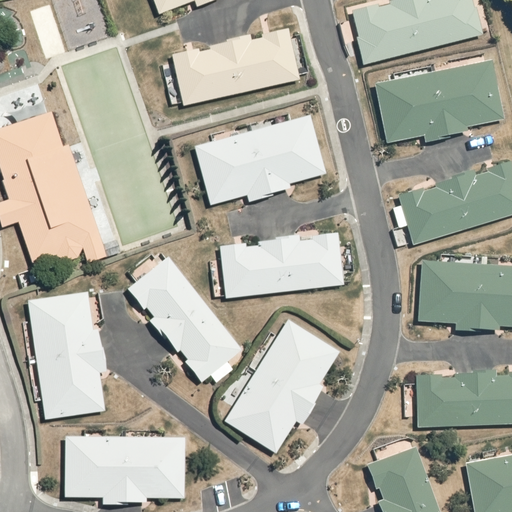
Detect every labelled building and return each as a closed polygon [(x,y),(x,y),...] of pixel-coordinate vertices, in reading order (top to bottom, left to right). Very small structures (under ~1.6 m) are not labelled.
[(364,0),(360,1),(372,49),(484,23),(478,0),(364,0)] [(64,56),(51,5),(32,9),(46,60),(64,56)] [(170,34),(182,88),(307,61),(295,6),(170,34)] [(180,228),(118,44),(59,63),(119,248),(180,228)] [(506,102),(495,50),(374,76),(385,128),(506,102)] [(316,100),(194,133),(210,193),(332,160),(316,100)] [(107,240),(65,117),(0,138),(0,165),(34,265),(107,240)] [(410,228),(511,203),(511,158),(400,186),(410,228)] [(221,240),(227,299),(346,288),(344,265),(350,264),(349,249),(344,249),(342,232),(321,234),(321,238),(303,240),(302,232),(261,236),(262,245),(250,246),(249,237),(221,240)] [(240,327),(170,243),(128,277),(198,361),(240,327)] [(511,310),(511,253),(416,249),(414,306),(511,310)] [(90,277),(25,286),(44,406),(108,397),(90,277)] [(270,442),(333,339),(287,310),(224,414),(270,442)] [(511,359),(418,361),(419,413),(511,412),(511,359)] [(181,476),(182,422),(64,420),(63,474),(181,476)] [(438,511),(415,440),(371,454),(389,511),(438,511)] [(511,495),(511,443),(460,454),(470,504),(511,495)]
